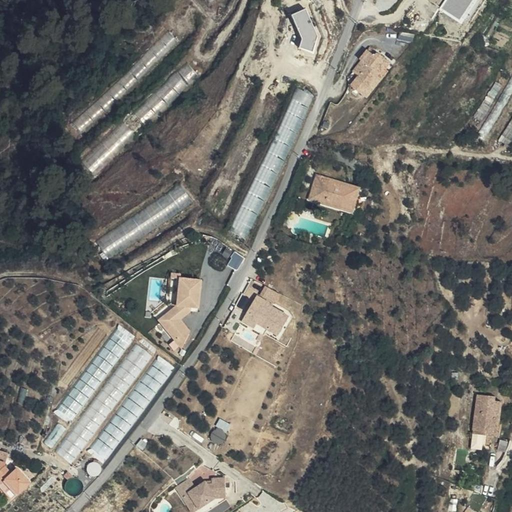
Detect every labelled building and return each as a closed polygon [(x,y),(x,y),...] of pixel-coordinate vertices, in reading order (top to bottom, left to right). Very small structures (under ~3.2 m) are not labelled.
[(310,0),(318,36),(338,31),(330,0),(310,0)] [(446,0),(441,8),(464,23),(478,0),(446,0)] [(498,10),(484,34),(491,38),(505,14),(498,10)] [(395,65),(371,46),(360,59),(363,61),(354,71),(361,76),(353,85),(368,98),(395,65)] [(189,63),(84,160),(97,173),(201,77),(189,63)] [(511,78),(479,135),(486,139),(511,95),(511,78)] [(298,88),(231,230),(247,238),(314,96),(298,88)] [(511,120),(500,139),(511,147),(511,145),(511,120)] [(354,212),(361,187),(318,174),(310,199),(354,212)] [(182,183),(99,240),(111,258),(194,201),(182,183)] [(178,305),(180,278),(172,277),(170,305),(157,315),(176,339),(189,328),(181,319),(171,326),(164,317),(178,305)] [(200,279),(180,278),(178,305),(164,317),(171,326),(181,319),(191,311),(191,306),(191,301),(199,302),(200,279)] [(275,304),(258,295),(243,321),(255,328),(258,323),(279,335),(291,315),(274,306),(275,304)] [(189,328),(176,339),(181,346),(190,330),(189,328)] [(160,355),(92,446),(108,458),(175,366),(160,355)] [(474,432),(484,433),(485,427),(499,429),(503,401),(496,400),(496,396),(479,393),(474,432)] [(210,437),(221,444),(233,426),(223,419),(210,437)] [(485,427),(484,433),(498,435),(499,429),(485,427)] [(68,437),(54,453),(67,465),(81,449),(68,437)] [(502,439),(499,450),(507,452),(509,441),(502,439)] [(0,483),(0,485),(7,492),(11,487),(18,494),(31,479),(18,468),(12,474),(4,467),(6,464),(0,461),(0,481),(1,482),(0,483)] [(191,481),(179,488),(181,494),(187,490),(196,506),(212,496),(224,496),(223,476),(210,477),(211,480),(205,481),(204,479),(193,485),(191,481)] [(11,487),(7,492),(14,498),(18,494),(11,487)] [(187,490),(181,494),(191,511),(195,511),(224,496),(212,496),(196,506),(187,490)]
